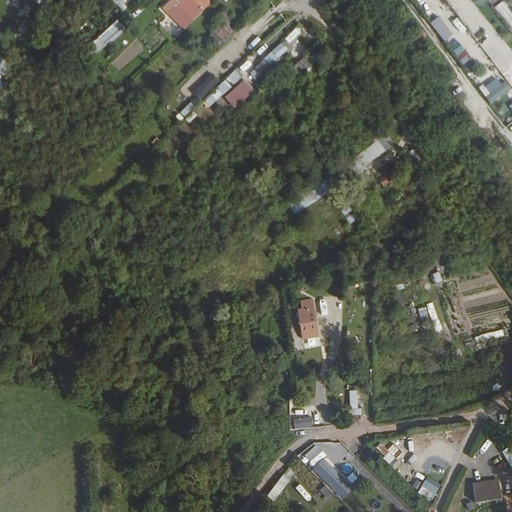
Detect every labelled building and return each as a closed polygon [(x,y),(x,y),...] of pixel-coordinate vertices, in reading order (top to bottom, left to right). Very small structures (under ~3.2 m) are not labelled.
[(12,0),(33,9),(37,0),(12,0)] [(113,0),(119,9),(132,0),(113,0)] [(180,31),(201,12),(189,0),(169,0),(160,9),(180,31)] [(189,0),(201,12),(210,3),(206,0),(189,0)] [(21,45),(29,25),(21,22),(14,42),(21,45)] [(117,22),(97,41),(106,52),(127,32),(117,22)] [(222,43),(234,31),(225,23),(213,34),(222,43)] [(294,29),(284,39),(289,44),(299,33),(294,29)] [(281,43),(246,75),(255,84),(290,53),(281,43)] [(500,64),(505,61),(498,51),(493,55),(500,64)] [(310,52),(294,67),(301,76),(318,61),(310,52)] [(244,73),(255,62),(250,56),(239,68),(244,73)] [(192,97),(201,105),(221,86),(212,77),(192,97)] [(254,90),(245,79),(225,98),(234,108),(254,90)] [(485,96),(493,106),(511,90),(506,82),(501,85),(497,80),(485,90),(488,93),(485,96)] [(180,112),(184,117),(194,108),(190,103),(180,112)] [(386,151),(390,148),(382,137),(378,141),(386,151)] [(386,157),(378,145),(327,180),(336,192),(386,157)] [(414,159),(422,154),(418,147),(409,152),(414,159)] [(394,180),(391,177),(381,185),(384,188),(394,180)] [(285,203),(294,215),(330,192),(320,179),(285,203)] [(385,215),(407,200),(403,194),(381,209),(385,215)] [(352,206),(345,210),(351,222),(358,218),(352,206)] [(435,283),(442,281),(439,272),(432,274),(435,283)] [(305,337),(319,335),(318,323),(303,325),(305,337)] [(351,409),(358,409),(356,390),(349,391),(351,409)] [(311,428),(311,420),(294,420),(294,429),(311,428)] [(381,444),(375,449),(390,464),(396,459),(381,444)] [(338,496),(351,483),(326,456),(324,459),(311,445),(300,455),(338,496)] [(273,502),(290,481),(283,475),(266,496),(273,502)] [(418,492),(432,501),(441,485),(427,477),(418,492)] [(499,482),(473,485),(474,490),(500,487),(499,482)] [(328,500),(334,495),(325,485),(319,491),(328,500)] [(500,487),(474,490),(475,501),(494,499),(494,501),(501,500),(500,487)]
